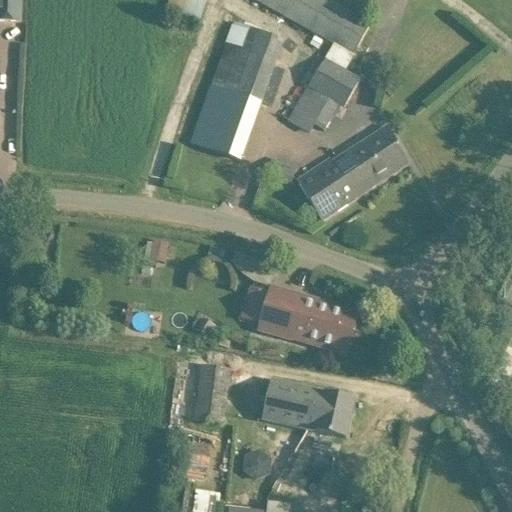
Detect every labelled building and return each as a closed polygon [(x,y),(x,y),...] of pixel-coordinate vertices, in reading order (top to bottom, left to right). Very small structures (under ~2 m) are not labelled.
[(0,0),(0,23),(21,24),(22,0),(0,0)] [(168,0),(167,14),(202,18),(203,0),(168,0)] [(252,0),(333,45),(292,116),(287,124),(309,136),(314,128),(324,133),(339,108),(343,110),(361,81),(345,72),(353,57),(371,25),(326,0),(252,0)] [(233,28),(198,126),(191,145),(240,162),(281,45),(233,28)] [(385,130),(336,162),(358,199),(408,165),(385,130)] [(275,158),(269,174),(292,184),(298,168),(275,158)] [(358,199),(336,162),(334,159),(312,173),(295,184),(321,223),(358,199)] [(148,242),(146,252),(151,253),(149,267),(156,269),(161,244),(148,242)] [(258,332),(327,352),(346,358),(359,315),(270,289),(258,332)] [(194,423),(223,427),(230,372),(201,368),(194,423)] [(261,421),(288,427),(346,441),(355,402),(270,383),(261,421)] [(304,449),(303,471),(326,472),(327,450),(304,449)] [(271,461),(259,452),(245,458),(243,473),(255,483),(270,477),(271,461)]
